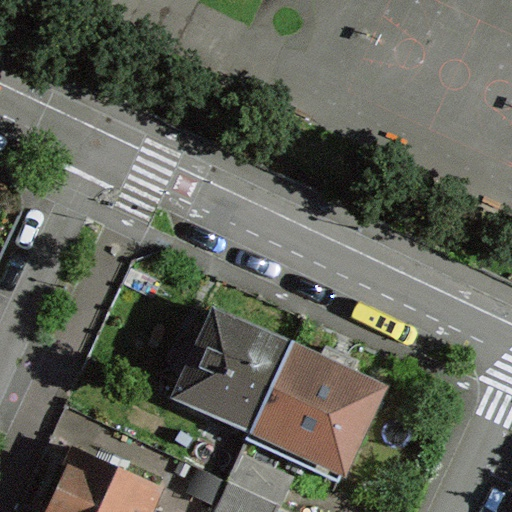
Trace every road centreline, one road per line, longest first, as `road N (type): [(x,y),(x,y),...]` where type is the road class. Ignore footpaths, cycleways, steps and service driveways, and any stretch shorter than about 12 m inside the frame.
road 1 (residential): [(117,158),(511,346)]
road 2 (residential): [(0,395),(117,158)]
road 3 (residential): [(511,382),(449,511)]
road 4 (residential): [(0,104),(117,158)]
